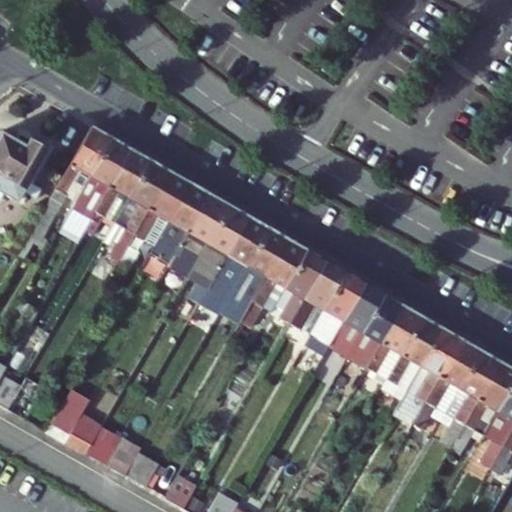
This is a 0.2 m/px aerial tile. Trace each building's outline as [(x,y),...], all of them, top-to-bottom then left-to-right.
[(85,180),(110,137),(92,126),(56,190),(67,196),(77,175),(85,180)] [(91,210),(128,147),(110,137),(85,180),(66,214),(75,220),(67,232),(76,237),(91,210)] [(29,146),(27,150),(3,138),(0,142),(0,196),(19,207),(48,156),(29,146)] [(123,201),(148,158),(128,147),(91,210),(102,216),(112,195),(123,201)] [(130,232),(167,169),(148,158),(123,201),(133,207),(120,226),(130,232)] [(163,225),(188,181),(167,169),(130,232),(141,238),(152,218),(163,225)] [(172,256),(208,192),(188,181),(163,225),(174,230),(162,250),(172,256)] [(204,248),(229,204),(208,192),(172,256),(184,262),(193,242),(204,248)] [(210,277),(246,214),(229,204),(204,248),(211,252),(200,272),(210,277)] [(242,269),(267,225),(246,214),(210,277),(221,284),(232,264),(242,269)] [(251,301),(287,237),(267,225),(242,269),(251,274),(240,294),(251,301)] [(282,292),(307,248),(287,237),(251,301),(261,307),(272,286),(282,292)] [(291,324),(327,260),(307,248),(282,292),(271,312),(291,324)] [(312,335),(348,272),(327,260),(291,324),(312,335)] [(330,346),(366,282),(348,272),(312,335),(330,346)] [(349,356),(385,293),(366,282),(330,346),(349,356)] [(370,368),(406,305),(385,293),(349,356),(370,368)] [(401,360),(426,316),(406,305),(370,368),(379,374),(391,355),(401,360)] [(420,371),(445,327),(426,316),(401,360),(390,380),(400,386),(411,366),(420,371)] [(428,402),(464,338),(445,327),(420,371),(398,410),(417,422),(428,402)] [(460,394),(485,349),(464,338),(428,402),(440,408),(451,389),(460,394)] [(467,424),(503,360),(485,349),(460,394),(469,399),(457,418),(467,424)] [(499,416),(511,391),(511,365),(503,360),(467,424),(477,429),(488,410),(499,416)] [(2,366),(0,369),(0,398),(7,403),(22,378),(2,366)] [(27,414),(45,381),(26,370),(22,378),(7,403),(27,414)] [(70,427),(90,393),(73,383),(53,417),(70,427)] [(508,447),(511,440),(511,391),(499,416),(510,422),(499,442),(508,447)] [(79,417),(68,437),(89,449),(100,429),(79,417)] [(107,460),(122,433),(104,423),(100,429),(89,449),(107,460)] [(140,446),(142,443),(123,432),(122,433),(107,460),(126,470),(127,468),(140,446)] [(140,446),(128,468),(150,481),(162,459),(140,446)] [(202,481),(182,470),(169,494),(189,506),(202,481)] [(243,499),(225,489),(211,511),(235,511),(240,503),(243,499)] [(256,511),(240,503),(235,511),(256,511)]
